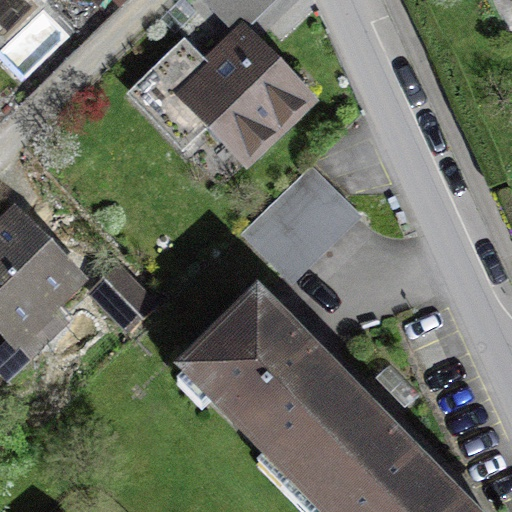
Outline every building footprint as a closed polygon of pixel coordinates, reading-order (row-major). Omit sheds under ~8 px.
[(14,0),(0,0),(0,30),(23,9),(14,0)] [(177,28),(113,88),(176,155),(205,128),(238,164),(313,93),(237,12),(197,50),(177,28)] [(352,213),(308,170),(245,236),(289,278),(352,213)] [(9,208),(0,217),(0,334),(15,349),(83,280),(9,208)] [(115,259),(84,292),(125,332),(157,300),(115,259)] [(448,511),(433,496),(317,378),(252,312),(183,379),(313,511),(448,511)]
